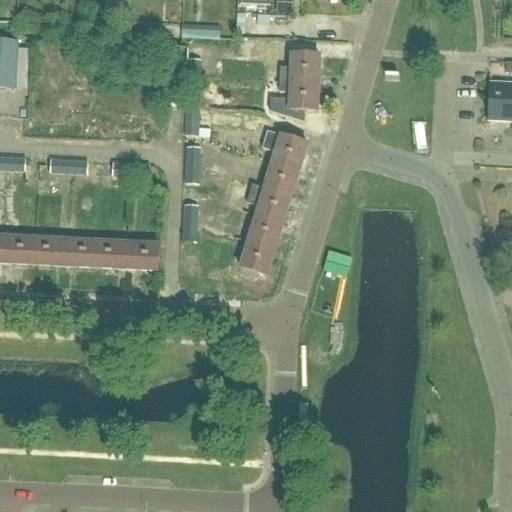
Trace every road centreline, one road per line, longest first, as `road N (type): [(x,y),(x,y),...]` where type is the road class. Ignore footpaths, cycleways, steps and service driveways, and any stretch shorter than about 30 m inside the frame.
road 1 (residential): [(169,318),(173,171),(155,155),(0,147)]
road 2 (residential): [(279,504),(7,491)]
road 3 (residential): [(433,176),(511,413)]
road 4 (unclassified): [(285,328),(344,147)]
road 5 (unclassified): [(279,504),(285,328)]
road 6 (residential): [(169,318),(0,309)]
road 7 (unclassified): [(344,147),(387,0)]
